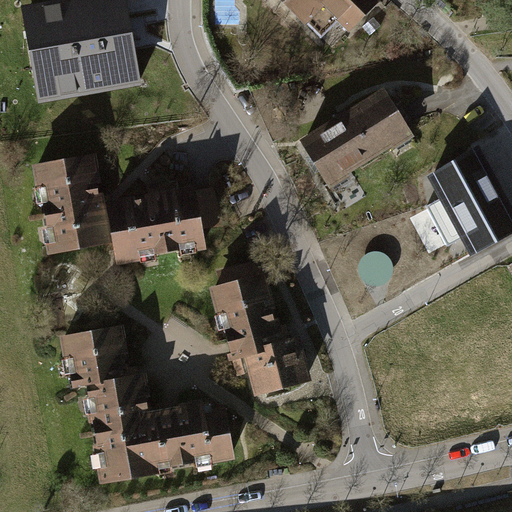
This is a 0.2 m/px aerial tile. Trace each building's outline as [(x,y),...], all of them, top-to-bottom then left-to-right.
[(127,0),(69,0),(22,8),(38,102),(143,83),(127,0)] [(285,0),(320,36),(340,17),(350,27),(377,0),(285,0)] [(382,93),(303,143),(327,180),(405,130),(382,93)] [(431,174),(443,197),(463,234),(475,255),(511,234),(511,211),(478,149),(477,149),(431,174)] [(56,249),(106,241),(98,196),(92,159),(36,168),(39,187),(45,186),(47,198),(43,203),(47,226),(54,233),(56,249)] [(146,186),(148,198),(163,195),(161,183),(146,186)] [(209,184),(192,190),(198,228),(223,224),(209,184)] [(148,198),(108,204),(116,249),(118,260),(138,257),(136,250),(146,248),(155,254),(179,249),(183,242),(200,239),(198,228),(192,190),(163,195),(148,198)] [(107,250),(116,249),(108,204),(106,195),(98,196),(106,241),(107,250)] [(448,242),(463,234),(443,197),(428,205),(448,242)] [(294,337),(288,338),(280,341),(275,326),(262,275),(213,289),(220,315),(227,313),(230,322),(224,332),(237,374),(252,370),(258,391),(306,379),(294,337)] [(284,324),(275,326),(280,341),(288,338),(284,324)] [(92,416),(94,432),(130,425),(129,420),(149,417),(148,411),(141,375),(136,375),(134,367),(126,368),(119,327),(62,337),(67,357),(74,357),(75,367),(69,374),(72,388),(86,384),(88,396),(95,402),(98,412),(92,416)] [(198,402),(148,411),(149,417),(129,420),(130,425),(94,432),(98,452),(104,451),(106,461),(99,463),(102,479),(154,470),(153,463),(165,461),(173,467),(195,463),(200,454),(210,452),(211,459),(230,455),(222,411),(200,415),(198,402)]
